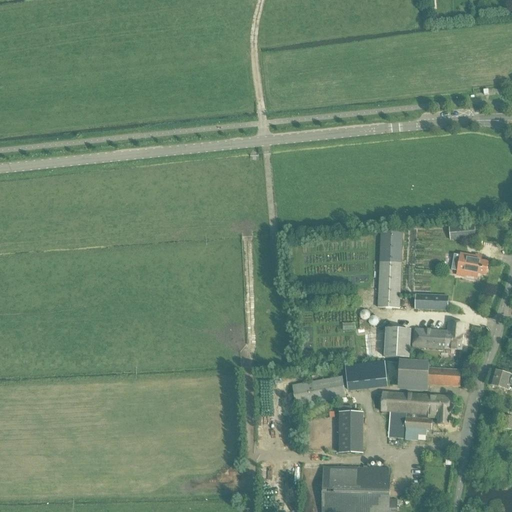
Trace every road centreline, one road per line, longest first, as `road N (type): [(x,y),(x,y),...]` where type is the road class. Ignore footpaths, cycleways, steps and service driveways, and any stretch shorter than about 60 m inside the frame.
road 1 (unclassified): [(0,169),(480,120)]
road 2 (track): [(252,511),(248,230)]
road 3 (unclassified): [(452,511),(511,272)]
road 4 (track): [(356,299),(293,301),(285,293),(265,141)]
road 5 (track): [(263,123),(253,45),(261,0)]
